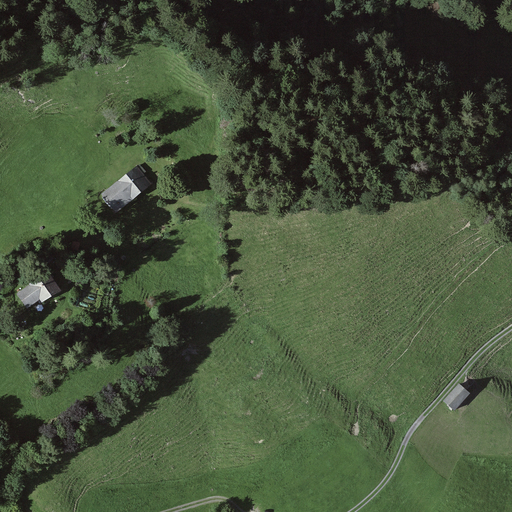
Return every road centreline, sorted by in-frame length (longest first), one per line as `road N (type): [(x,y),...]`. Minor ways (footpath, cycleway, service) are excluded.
road 1 (track): [(511,130),(403,190),(207,210),(135,233)]
road 2 (track): [(251,511),(258,491),(334,434),(381,366),(511,241)]
road 3 (track): [(511,325),(419,421),(392,472),(351,511)]
